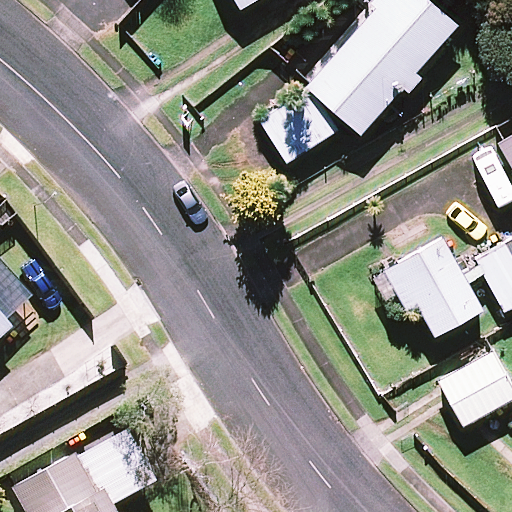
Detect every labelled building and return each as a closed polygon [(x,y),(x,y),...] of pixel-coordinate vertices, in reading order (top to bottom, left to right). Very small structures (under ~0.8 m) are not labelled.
[(259,0),(238,0),(244,9),(259,0)] [(376,0),(306,84),(367,135),(404,91),(410,97),(427,77),(421,71),(459,26),(428,0),(376,0)] [(311,91),(261,120),(287,165),(341,131),(311,91)] [(511,136),(501,142),(511,161),(511,136)] [(484,310),(445,238),(375,276),(396,315),(420,302),(438,335),(484,310)] [(511,314),(511,239),(478,257),(509,316),(511,314)] [(0,340),(9,332),(0,322),(0,340)] [(511,400),(511,386),(494,353),(442,382),(466,425),(511,400)] [(153,484),(121,429),(9,495),(18,511),(111,511),(110,509),(153,484)]
